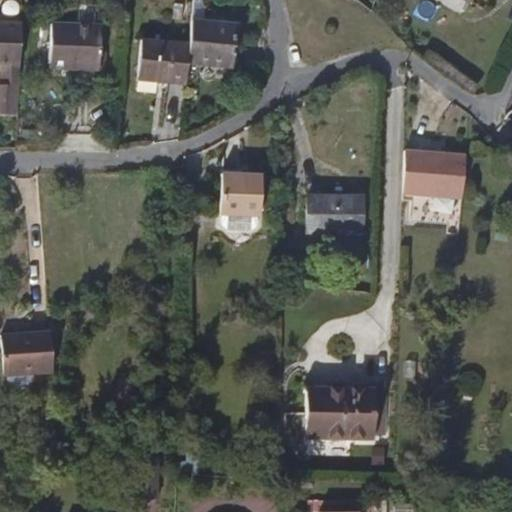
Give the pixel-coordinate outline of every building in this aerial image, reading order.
[(93,71),(94,65),(95,52),(96,26),(47,21),(44,66),(93,71)] [(233,28),(188,22),(185,48),(184,66),(229,72),(233,28)] [(0,97),(16,98),(18,36),(0,34),(0,77),(6,78),(5,90),(0,89),(0,97)] [(166,86),(182,88),(184,66),(185,48),(137,42),(133,92),(165,95),(166,86)] [(0,128),(15,130),(16,98),(0,97),(0,128)] [(461,205),(464,161),(398,156),(397,201),(461,205)] [(259,178),(217,177),(216,219),(258,220),(259,178)] [(349,239),(350,206),(306,202),(304,236),(349,239)] [(360,207),(350,206),(349,239),(360,240),(360,207)] [(50,371),(48,331),(0,335),(0,367),(1,375),(50,371)] [(301,439),(369,442),(370,390),(302,389),(301,439)] [(158,496),(160,452),(145,452),(143,496),(158,496)]
